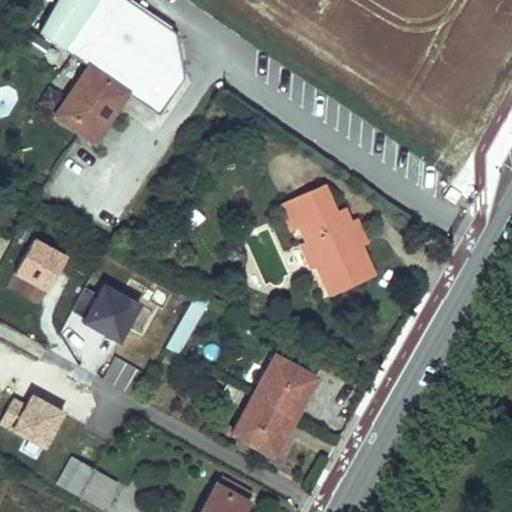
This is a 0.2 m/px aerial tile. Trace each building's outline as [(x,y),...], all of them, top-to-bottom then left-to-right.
[(145,7),(133,0),(53,0),(37,28),(87,62),(53,111),(91,137),(101,124),(97,121),(100,116),(104,119),(125,88),(157,111),(182,74),(174,28),(145,7)] [(322,185),(280,204),(291,229),(300,225),(331,295),(373,276),(343,208),(334,213),(322,185)] [(459,193),(449,186),(442,195),(453,202),(459,193)] [(174,248),(203,218),(192,207),(162,237),(174,248)] [(63,256),(32,240),(15,272),(46,288),(63,256)] [(98,299),(84,291),(73,312),(84,318),(80,324),(119,345),(140,306),(104,287),(98,299)] [(181,356),(205,302),(192,296),(168,350),(181,356)] [(319,378),(274,354),(254,390),(300,414),(319,378)] [(132,397),(144,375),(113,357),(100,380),(132,397)] [(300,414),(254,390),(231,434),(276,458),(300,414)] [(0,422),(47,448),(65,412),(32,395),(26,407),(12,400),(0,422)] [(92,470),(71,458),(57,483),(78,495),(92,470)] [(117,485),(92,470),(78,495),(103,510),(117,485)] [(214,484),(199,511),(243,511),(250,502),(244,498),(248,491),(225,478),(220,487),(214,484)]
